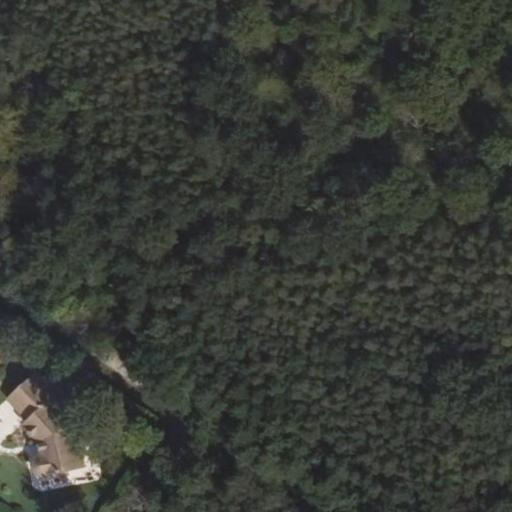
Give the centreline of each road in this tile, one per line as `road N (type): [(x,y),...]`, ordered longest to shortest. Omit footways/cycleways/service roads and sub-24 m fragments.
road 1 (track): [(328,511),(0,294)]
road 2 (track): [(108,511),(173,411)]
